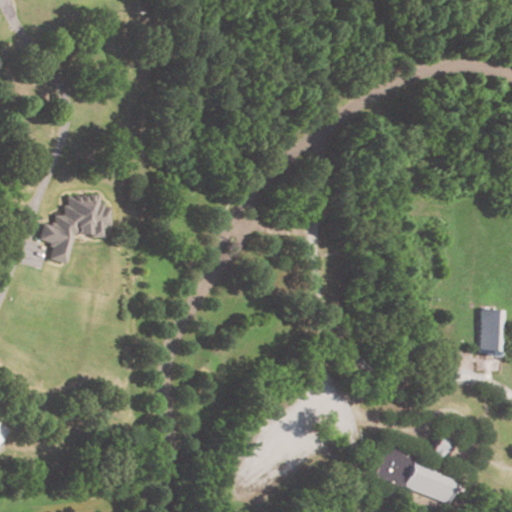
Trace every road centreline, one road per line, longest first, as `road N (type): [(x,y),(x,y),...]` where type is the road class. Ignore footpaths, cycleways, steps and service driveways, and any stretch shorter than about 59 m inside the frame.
road 1 (residential): [(511,76),(456,66),(403,76),(274,163),(175,326),(158,374),(158,511)]
road 2 (residential): [(319,130),(314,250),(326,335),(393,381),(462,378),(511,396)]
